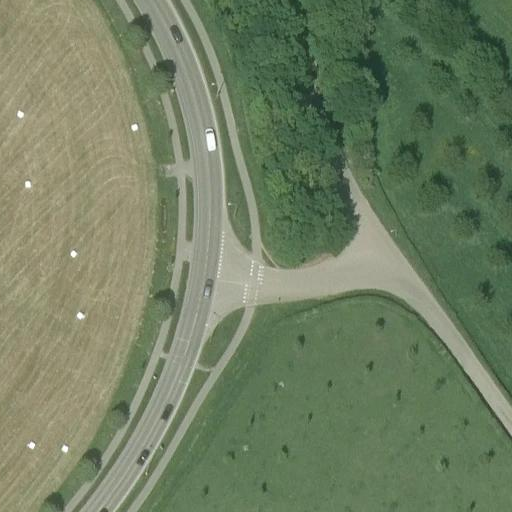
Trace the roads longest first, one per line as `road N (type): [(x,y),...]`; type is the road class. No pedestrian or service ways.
road 1 (unclassified): [(511,425),(382,246),(312,280),(253,284)]
road 2 (secondary): [(203,272),(204,144),(188,82),(149,0)]
road 3 (secondary): [(95,511),(136,453),(181,360),(203,272)]
